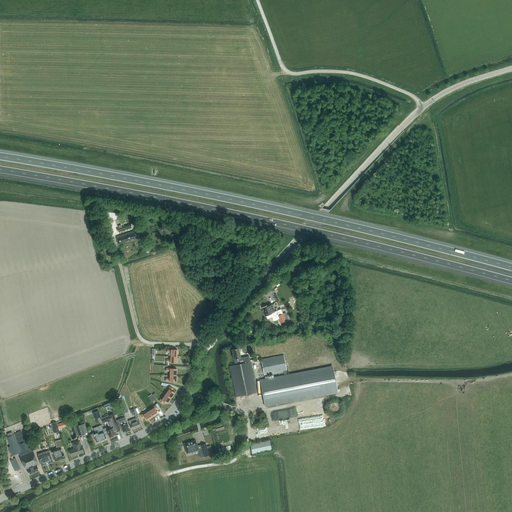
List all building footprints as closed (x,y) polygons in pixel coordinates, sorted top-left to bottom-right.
[(119,244),(141,237),(139,229),(116,237),(117,239),(119,244)] [(281,309),(275,312),(271,304),(268,305),(262,308),(267,319),(272,317),(273,321),(279,319),(281,323),(284,328),(292,324),(291,322),(287,312),(283,314),(281,309)] [(249,356),(241,358),(239,348),(232,349),(234,359),(235,365),(230,366),(236,397),(257,393),(251,362),(250,362),(250,360),(249,356)] [(284,355),(261,360),(264,375),(265,380),(260,381),(264,406),(337,392),(332,367),(287,376),(286,371),(287,371),(284,355)] [(169,389),(165,395),(171,398),(174,393),(172,391),(173,389),(170,386),(168,388),(169,389)] [(167,403),(171,398),(165,395),(162,400),(161,399),(159,401),(163,404),(164,402),(167,403)] [(154,408),(149,411),(152,417),(158,413),(156,410),(158,409),(156,405),(153,407),(154,408)] [(147,420),(152,417),(149,411),(143,415),(142,414),(140,415),(142,419),(145,417),(147,420)] [(113,414),(109,416),(108,416),(102,419),(103,423),(107,422),(110,429),(107,430),(106,430),(108,434),(109,437),(110,437),(111,438),(113,437),(113,436),(114,436),(113,435),(116,434),(115,432),(119,431),(114,420),(116,420),(113,414)] [(120,430),(120,429),(121,428),(123,433),(130,431),(127,423),(124,417),(116,420),(114,420),(119,431),(120,430)] [(132,430),(141,426),(137,418),(129,421),(132,430)] [(75,427),(78,437),(85,434),(88,433),(85,424),(82,425),(82,424),(75,427)] [(106,430),(107,430),(106,428),(105,428),(103,429),(101,425),(93,428),(95,432),(93,433),(97,442),(101,440),(101,441),(102,440),(103,441),(105,440),(106,439),(105,436),(108,434),(106,430)] [(21,430),(14,433),(22,451),(29,449),(21,430)] [(8,437),(7,438),(11,446),(8,447),(12,456),(14,455),(21,452),(14,435),(13,435),(12,432),(7,434),(8,437)] [(37,440),(31,442),(32,444),(34,450),(35,450),(38,449),(39,448),(37,440)] [(57,448),(51,450),(55,461),(65,458),(63,451),(62,451),(61,451),(60,447),(63,446),(62,440),(58,441),(59,448),(57,448)] [(199,450),(198,448),(197,446),(196,440),(184,444),(186,450),(187,454),(199,450)] [(258,455),(257,453),(272,449),(270,440),(250,445),(252,454),(253,456),(258,455)] [(70,450),(72,456),(84,452),(82,446),(81,446),(80,445),(81,444),(80,441),(72,443),(73,447),(74,449),(70,450)] [(206,444),(200,445),(203,457),(209,455),(207,447),(206,444)] [(38,454),(42,466),(46,464),(46,465),(48,464),(53,462),(50,455),(52,454),(51,451),(51,450),(45,451),(38,454)] [(33,451),(20,457),(26,470),(27,469),(29,475),(39,471),(37,465),(39,464),(33,451)] [(15,458),(10,460),(15,471),(20,469),(15,458)]
